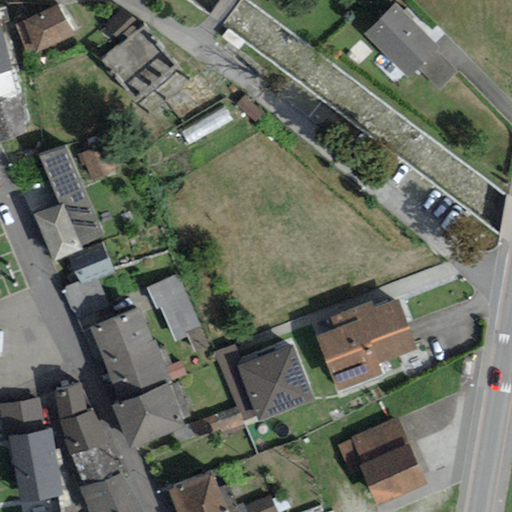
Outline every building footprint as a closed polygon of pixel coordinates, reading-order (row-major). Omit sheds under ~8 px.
[(57,0),(15,21),(29,51),(72,29),(57,0)] [(405,4),(376,32),(417,75),(446,48),(405,4)] [(138,21),(121,8),(104,22),(118,39),(138,21)] [(0,23),(0,142),(31,134),(0,23)] [(229,109),(186,127),(191,140),(234,122),(229,109)] [(57,202),(33,211),(53,258),(68,251),(80,280),(66,286),(78,314),(105,302),(94,276),(113,268),(101,240),(84,247),(83,244),(106,234),(68,143),(37,155),(57,202)] [(104,145),(85,154),(96,180),(116,171),(104,145)] [(172,336),(200,329),(186,274),(158,282),(172,336)] [(335,327),(317,335),(339,388),(385,369),(382,363),(419,347),(397,296),(375,305),(373,300),(331,317),(335,327)] [(139,303),(86,324),(114,396),(109,398),(129,447),(187,423),(169,379),(173,377),(157,336),(153,336),(139,303)] [(234,345),(215,352),(244,420),(257,415),(259,420),(317,396),(293,338),(240,360),(234,345)] [(81,381),(55,388),(62,422),(85,482),(81,485),(91,511),(128,511),(146,506),(131,473),(128,475),(125,468),(123,469),(94,407),(88,409),(81,381)] [(39,397),(0,404),(6,435),(9,435),(21,500),(65,493),(53,423),(44,424),(39,397)] [(349,473),(363,467),(378,499),(425,479),(397,416),(349,436),(351,440),(337,446),(349,473)] [(230,511),(213,470),(169,488),(178,511),(230,511)] [(278,511),(271,494),(245,505),(247,511),(278,511)]
